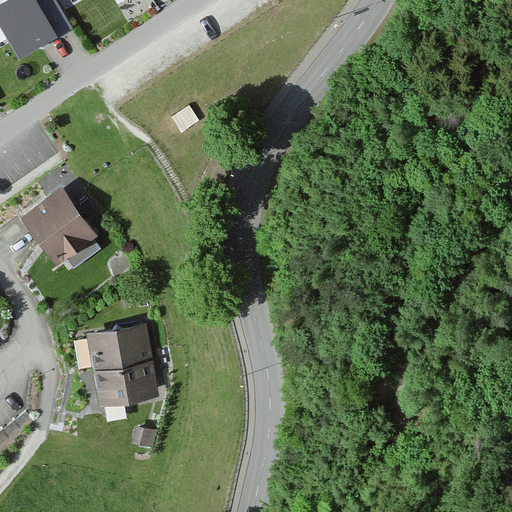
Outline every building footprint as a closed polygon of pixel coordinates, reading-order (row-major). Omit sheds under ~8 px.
[(55,28),(38,0),(0,0),(0,12),(20,47),(55,28)] [(189,104),(172,115),(182,130),(199,119),(189,104)] [(100,233),(66,188),(27,217),(62,262),(100,233)] [(98,371),(153,362),(147,326),(92,335),(98,371)] [(153,362),(98,371),(104,408),(159,398),(153,362)]
